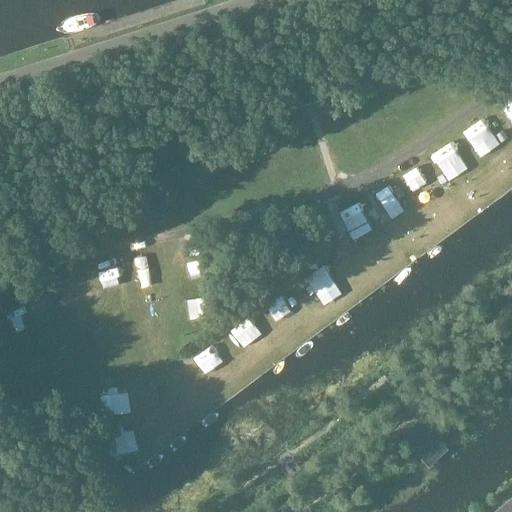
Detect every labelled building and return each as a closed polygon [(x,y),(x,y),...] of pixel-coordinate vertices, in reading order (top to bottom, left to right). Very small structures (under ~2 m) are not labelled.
[(300,70),(285,75),(295,106),(317,98),(305,62),(298,64),(300,70)] [(458,135),(468,147),(486,132),(477,120),(458,135)] [(478,155),(492,142),(484,134),(471,147),(478,155)] [(445,183),(464,172),(448,144),(429,154),(445,183)] [(377,221),(397,213),(386,185),(366,193),(377,221)] [(336,228),(359,218),(353,203),(329,213),(336,228)] [(324,273),(339,259),(330,250),(315,263),(324,273)] [(338,259),(326,275),(336,282),(348,266),(338,259)] [(302,273),(291,284),(300,294),(311,282),(302,273)] [(255,309),(275,334),(293,320),(272,295),(255,309)] [(26,303),(30,315),(48,310),(44,298),(26,303)] [(177,327),(207,326),(206,314),(196,314),(196,303),(176,304),(177,327)] [(247,319),(227,326),(232,338),(251,331),(247,319)] [(238,343),(250,354),(266,337),(254,326),(238,343)] [(214,341),(190,358),(199,371),(223,354),(214,341)] [(202,373),(211,384),(231,367),(222,356),(202,373)] [(115,416),(129,411),(121,391),(107,396),(115,416)] [(419,422),(405,434),(413,443),(408,448),(421,463),(427,470),(447,452),(441,446),(419,422)] [(111,461),(121,459),(115,436),(106,438),(111,461)] [(511,511),(511,502),(502,511),(500,508),(495,511),(511,511)]
